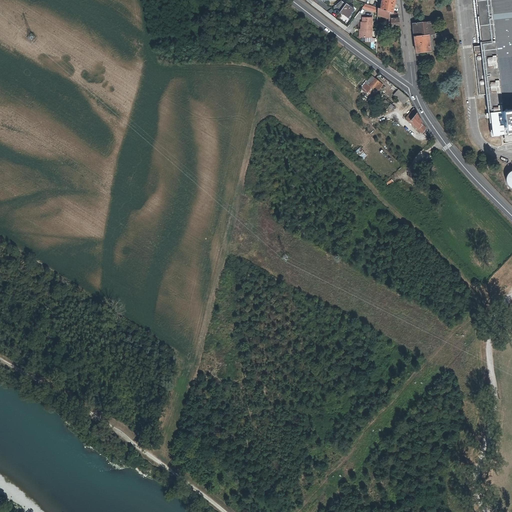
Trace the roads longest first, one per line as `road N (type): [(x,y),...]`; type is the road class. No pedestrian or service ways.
road 1 (track): [(296,511),(457,328),(511,294)]
road 2 (track): [(0,358),(70,398),(224,511)]
road 3 (track): [(511,296),(496,316),(488,350),(495,403),(474,498),(490,511)]
road 4 (tertiary): [(511,216),(447,146),(414,91)]
road 5 (residential): [(414,91),(292,0)]
